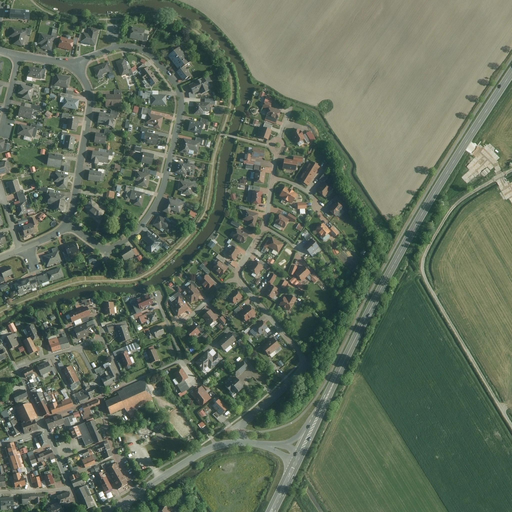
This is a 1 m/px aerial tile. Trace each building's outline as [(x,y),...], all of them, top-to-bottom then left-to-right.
[(7,10),(7,19),(28,20),(29,13),(24,12),(24,11),(7,10)] [(146,28),(132,25),(129,40),(143,42),(144,34),(149,35),(150,31),(146,30),(146,28)] [(25,30),(13,27),(10,37),(15,39),(14,44),(23,47),(26,35),(31,36),(32,30),(26,28),(25,30)] [(100,30),(90,28),(88,33),(82,32),(82,35),(80,34),(79,38),(73,37),(73,40),(60,37),(58,48),(71,51),(72,44),(78,45),(79,42),(80,42),(96,46),(100,30)] [(55,37),(41,34),(38,45),(41,45),(41,49),(52,51),(55,37)] [(191,62),(180,47),(168,56),(179,71),(177,72),(183,81),(192,75),(185,66),(191,62)] [(125,59),(117,62),(122,76),(130,73),(125,59)] [(107,62),(93,67),(98,77),(111,71),(107,62)] [(145,86),(147,90),(151,87),(159,82),(150,66),(140,73),(147,84),(145,86)] [(45,70),(29,67),(27,78),(42,81),(45,70)] [(140,73),(136,67),(131,71),(134,76),(140,73)] [(71,76),(56,73),(54,85),(67,88),(66,90),(74,92),(75,88),(69,87),(71,76)] [(205,77),(189,84),(194,93),(200,91),(202,94),(210,91),(205,77)] [(32,87),(20,84),(18,94),(23,95),(23,98),(32,100),(34,92),(38,93),(40,86),(33,84),(32,87)] [(115,96),(106,96),(106,108),(122,108),(122,91),(115,91),(115,96)] [(159,91),(146,91),(145,98),(150,98),(149,105),(167,106),(167,95),(159,95),(159,91)] [(81,100),(65,98),(63,107),(79,110),(81,100)] [(205,103),(195,102),(194,115),(203,116),(203,112),(211,112),(211,105),(216,105),(216,100),(206,99),(205,103)] [(262,108),(268,110),(265,120),(277,125),(281,113),(271,109),(272,105),(264,103),(262,108)] [(33,110),(21,107),(19,116),(31,118),(33,110)] [(152,109),(144,108),(141,119),(146,120),(145,124),(154,126),(154,128),(161,130),(164,117),(151,114),(152,109)] [(111,114),(100,112),(99,123),(105,124),(105,127),(114,128),(115,118),(118,119),(119,111),(111,110),(111,114)] [(68,125),(64,124),(63,129),(77,131),(79,119),(69,118),(68,125)] [(201,123),(191,120),(188,131),(202,135),(205,125),(208,125),(209,121),(202,119),(201,123)] [(128,129),(128,131),(131,132),(133,125),(129,124),(130,123),(126,122),(125,128),(128,129)] [(259,129),(257,136),(268,140),(273,126),(265,124),(264,128),(263,131),(259,129)] [(31,128),(20,125),(17,135),(24,136),(23,140),(31,142),(32,137),(36,138),(39,127),(32,125),(31,128)] [(300,129),(291,134),(297,144),(305,139),(308,144),(311,142),(307,134),(304,135),(300,129)] [(160,135),(143,132),(141,139),(144,140),(144,143),(158,146),(160,135)] [(111,135),(96,133),(94,143),(105,145),(106,141),(110,141),(111,135)] [(76,137),(62,135),(62,140),(65,140),(64,148),(74,150),(76,137)] [(196,142),(183,138),(180,152),(189,155),(190,150),(199,153),(201,145),(203,146),(205,140),(197,138),(196,142)] [(241,156),(240,163),(246,164),(255,165),(261,166),(262,162),(262,158),(264,158),(265,154),(252,152),(253,148),(249,147),(248,155),(245,155),(245,157),(241,156)] [(99,152),(93,151),(91,164),(99,165),(99,162),(108,164),(109,160),(112,161),(113,157),(109,156),(109,154),(107,154),(107,150),(100,149),(99,152)] [(155,156),(144,153),(142,163),(152,165),(155,156)] [(63,157),(49,155),(48,166),(61,168),(63,157)] [(294,156),(293,160),(285,160),(284,169),(297,170),(298,163),(303,163),(304,157),(294,156)] [(0,175),(9,173),(5,161),(0,162),(0,175)] [(194,165),(178,161),(176,173),(186,175),(187,172),(192,174),(194,165)] [(319,167),(310,161),(299,180),(309,185),(319,167)] [(99,172),(90,171),(89,181),(105,183),(107,170),(99,169),(99,172)] [(266,170),(256,169),(255,173),(251,173),(251,179),(255,179),(255,183),(265,184),(266,170)] [(151,173),(137,170),(135,181),(139,182),(139,186),(148,188),(151,173)] [(70,175),(55,173),(54,182),(59,183),(59,188),(68,189),(70,175)] [(319,180),(322,183),(328,175),(324,173),(319,180)] [(9,183),(12,194),(20,191),(18,181),(9,183)] [(195,184),(180,181),(178,190),(183,191),(182,195),(192,196),(195,184)] [(332,189),(325,183),(318,191),(325,197),(332,189)] [(260,188),(249,186),(246,200),(252,200),(252,191),(260,191),(260,188)] [(298,194),(285,186),(279,197),(292,204),(298,194)] [(55,190),(48,189),(47,195),(49,195),(48,204),(55,204),(55,210),(64,211),(66,195),(55,193),(55,190)] [(106,197),(114,199),(115,192),(107,190),(106,197)] [(145,193),(132,190),(130,199),(135,200),(133,206),(142,208),(145,193)] [(254,204),(261,205),(262,192),(260,191),(252,191),(252,200),(254,201),(254,204)] [(168,197),(162,210),(170,214),(172,210),(180,214),(185,205),(168,197)] [(92,198),(84,208),(99,220),(107,210),(92,198)] [(343,207),(336,201),(329,210),(336,216),(343,207)] [(24,203),(15,206),(18,216),(27,214),(24,203)] [(259,215),(245,211),(242,220),(250,222),(249,226),(255,228),(259,215)] [(286,218),(280,215),(274,227),(281,231),(283,228),(285,229),(290,221),(294,223),(297,218),(289,214),(286,218)] [(159,216),(153,225),(161,231),(162,228),(169,233),(173,226),(176,228),(178,224),(172,220),(170,223),(159,216)] [(241,225),(232,220),(231,224),(239,229),(241,225)] [(34,223),(21,227),(24,237),(37,232),(34,223)] [(329,230),(323,223),(316,230),(322,237),(321,238),(325,243),(331,237),(328,234),(330,233),(335,238),(342,232),(335,225),(329,230)] [(304,227),(299,224),(296,229),(302,232),(304,227)] [(248,235),(237,229),(232,238),(244,244),(248,235)] [(147,230),(141,237),(149,245),(148,246),(154,251),(161,243),(163,245),(165,243),(159,238),(158,240),(147,230)] [(323,250),(306,231),(303,233),(306,237),(305,238),(308,241),(303,246),(308,252),(311,255),(314,253),(317,256),(323,250)] [(284,244),(272,237),(267,247),(274,251),(272,254),(277,257),(284,244)] [(66,251),(63,252),(65,259),(69,257),(69,255),(79,252),(76,243),(65,246),(66,251)] [(131,251),(129,246),(119,253),(125,262),(139,253),(136,248),(131,251)] [(241,252),(233,247),(227,256),(235,261),(241,252)] [(58,251),(43,257),(47,267),(61,261),(58,251)] [(95,254),(87,258),(90,263),(97,260),(95,254)] [(218,261),(212,269),(222,276),(228,268),(223,264),(226,260),(219,255),(216,259),(218,261)] [(263,267),(255,261),(249,269),(254,272),(258,275),(263,267)] [(298,267),(292,265),(289,274),(295,276),(295,275),(298,267)] [(312,274),(303,266),(295,275),(303,282),(307,278),(315,286),(321,279),(314,272),(312,274)] [(61,268),(46,273),(49,282),(64,277),(61,268)] [(0,284),(15,278),(11,270),(2,274),(0,271),(0,284)] [(277,277),(272,274),(267,283),(272,285),(277,277)] [(207,275),(199,282),(207,292),(215,285),(207,275)] [(304,286),(295,276),(290,281),(299,289),(304,286)] [(29,280),(15,285),(19,295),(38,288),(37,282),(31,284),(29,280)] [(185,286),(187,288),(191,284),(196,289),(198,287),(192,280),(185,286)] [(187,288),(184,290),(188,295),(185,297),(192,304),(201,296),(196,289),(191,284),(187,288)] [(280,291),(272,285),(265,295),(273,301),(280,291)] [(236,290),(229,296),(236,304),(243,298),(236,290)] [(288,301),(284,299),(279,306),(290,312),(298,299),(292,295),(288,301)] [(132,303),(137,314),(143,312),(142,309),(154,304),(150,296),(132,303)] [(172,309),(178,317),(188,309),(180,297),(176,300),(173,296),(169,299),(175,307),(172,309)] [(114,303),(103,304),(105,315),(116,314),(114,303)] [(244,311),(240,306),(234,312),(238,316),(240,315),(247,322),(257,314),(250,305),(244,311)] [(72,323),(75,322),(81,319),(91,315),(88,307),(69,315),(72,323)] [(211,309),(202,317),(210,326),(218,320),(219,319),(211,309)] [(139,317),(142,324),(150,320),(151,324),(160,320),(156,310),(139,317)] [(219,319),(218,320),(224,326),(228,322),(222,316),(219,319)] [(87,326),(75,331),(79,340),(91,335),(89,329),(96,326),(94,320),(86,323),(87,326)] [(261,320),(249,331),(254,336),(259,332),(261,335),(268,328),(261,320)] [(13,323),(8,326),(12,334),(17,331),(13,323)] [(31,338),(23,342),(30,355),(37,352),(32,342),(40,338),(34,324),(26,328),(31,338)] [(127,325),(116,328),(120,342),(131,339),(127,325)] [(161,325),(152,329),(156,337),(165,334),(161,325)] [(193,325),(186,331),(193,339),(200,333),(193,325)] [(230,333),(218,343),(224,351),(236,341),(230,333)] [(12,334),(4,338),(10,350),(19,345),(12,334)] [(67,336),(49,341),(52,353),(70,347),(67,336)] [(273,338),(262,348),(270,356),(281,346),(273,338)] [(138,343),(114,352),(116,357),(119,355),(125,368),(133,365),(128,353),(140,348),(138,343)] [(155,349),(148,352),(152,363),(160,360),(155,349)] [(207,351),(195,363),(203,371),(208,367),(212,370),(223,359),(217,353),(213,357),(207,351)] [(243,361),(232,371),(238,377),(249,368),(243,361)] [(49,362),(37,367),(41,376),(52,370),(49,362)] [(72,365),(62,370),(70,386),(80,381),(72,365)] [(110,376),(102,380),(105,387),(119,380),(112,365),(106,368),(110,376)] [(188,378),(180,366),(172,372),(176,379),(180,384),(185,380),(188,378)] [(32,369),(23,373),(26,379),(35,375),(32,369)] [(235,377),(225,386),(234,396),(244,387),(235,377)] [(191,389),(185,380),(180,384),(176,379),(173,381),(181,393),(178,395),(181,398),(187,393),(186,392),(191,389)] [(119,395),(105,401),(111,415),(126,409),(127,411),(154,399),(146,380),(118,393),(119,395)] [(203,386),(191,394),(201,407),(212,399),(203,386)] [(86,395),(77,398),(79,404),(92,398),(91,395),(97,393),(95,387),(84,392),(86,395)] [(28,397),(24,390),(13,395),(17,402),(28,397)] [(41,392),(33,396),(44,417),(51,413),(41,392)] [(70,398),(49,406),(51,413),(52,414),(73,407),(70,398)] [(220,399),(212,407),(221,416),(229,408),(220,399)] [(102,406),(99,400),(90,404),(92,411),(102,406)] [(37,418),(31,403),(16,410),(22,425),(37,418)] [(92,411),(90,404),(83,407),(84,408),(79,410),(84,422),(87,420),(93,418),(92,414),(94,413),(92,411)] [(71,412),(47,421),(51,432),(71,425),(77,423),(76,419),(81,418),(79,412),(72,415),(71,412)] [(15,419),(6,423),(13,438),(22,433),(15,419)] [(36,421),(23,426),(25,434),(39,430),(36,421)] [(99,431),(95,421),(89,424),(88,423),(79,427),(83,437),(79,439),(80,440),(84,439),(88,447),(96,444),(97,445),(105,442),(101,434),(102,434),(101,430),(99,431)] [(83,437),(79,427),(70,431),(75,441),(79,439),(83,437)] [(44,432),(36,436),(33,437),(36,444),(39,443),(41,448),(49,445),(44,432)] [(14,443),(6,446),(9,453),(17,450),(14,443)] [(107,443),(97,447),(100,453),(102,452),(105,459),(113,456),(107,443)] [(82,454),(84,459),(81,461),(85,469),(96,464),(90,450),(82,454)] [(52,451),(37,456),(40,463),(50,460),(51,464),(56,463),(52,451)] [(20,455),(9,458),(13,471),(19,469),(20,473),(24,472),(25,474),(30,473),(28,468),(26,469),(26,467),(24,468),(20,455)] [(35,457),(29,459),(31,465),(37,463),(35,457)] [(116,462),(106,468),(118,490),(128,485),(116,462)] [(20,473),(12,475),(16,489),(26,486),(25,479),(22,480),(20,473)] [(101,473),(97,475),(106,492),(112,488),(106,477),(104,478),(101,473)] [(34,474),(29,476),(31,485),(33,484),(35,490),(47,487),(45,481),(41,482),(39,476),(34,477),(34,474)] [(52,474),(44,476),(47,487),(55,485),(52,474)] [(83,477),(71,482),(75,490),(86,484),(83,477)] [(83,510),(95,506),(86,485),(75,490),(83,510)] [(69,491),(58,497),(62,506),(74,500),(69,491)] [(30,497),(22,498),(22,505),(29,505),(29,501),(35,501),(35,503),(41,503),(41,500),(45,500),(45,494),(29,494),(30,497)] [(13,497),(1,498),(2,507),(14,506),(13,497)] [(63,511),(59,503),(47,509),(48,511),(63,511)]
